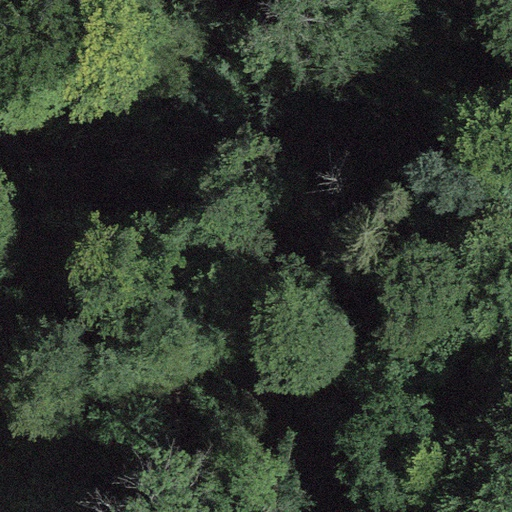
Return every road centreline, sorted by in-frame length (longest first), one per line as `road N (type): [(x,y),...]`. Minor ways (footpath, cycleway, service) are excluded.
road 1 (track): [(0,161),(30,197),(68,282),(139,295),(224,511)]
road 2 (track): [(139,295),(226,352),(304,425),(511,485)]
